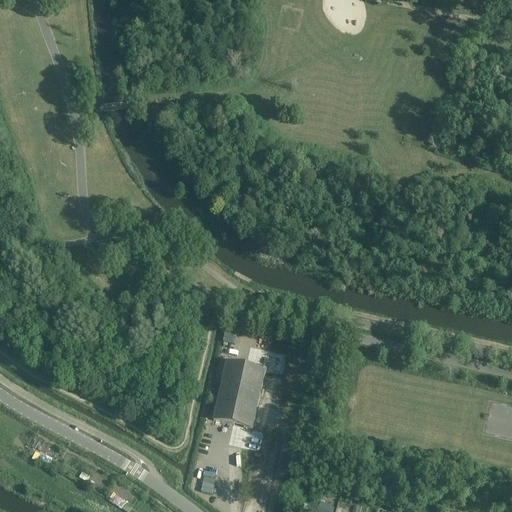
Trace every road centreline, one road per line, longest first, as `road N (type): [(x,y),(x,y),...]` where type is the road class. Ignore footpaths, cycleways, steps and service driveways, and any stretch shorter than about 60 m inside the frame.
road 1 (unclassified): [(511,373),(238,305),(95,237),(79,203),(69,102),(31,0)]
road 2 (unknown): [(0,351),(164,445),(181,445),(220,298)]
road 3 (tertiary): [(190,511),(138,472),(0,398)]
